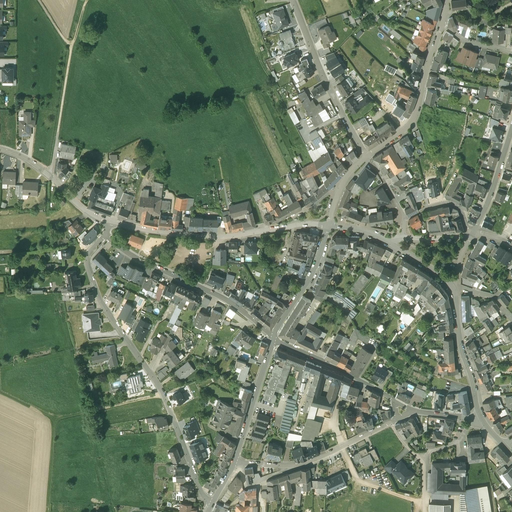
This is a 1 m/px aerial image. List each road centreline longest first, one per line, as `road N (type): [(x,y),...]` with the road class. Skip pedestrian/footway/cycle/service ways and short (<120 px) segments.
road 1 (residential): [(212,502),(192,474),(162,393),(88,270),(86,257),(105,235)]
road 2 (residential): [(329,224),(217,236),(109,222)]
road 3 (residential): [(105,235),(273,336)]
road 4 (tertiary): [(445,0),(413,120),(369,154)]
road 5 (track): [(86,0),(48,174)]
road 6 (residential): [(366,156),(292,0)]
road 7 (residential): [(273,336),(396,403)]
road 8 (residential): [(109,222),(74,202),(44,170),(0,149)]
road 9 (residential): [(481,419),(453,291)]
road 10 (tertiary): [(234,460),(273,336)]
road 11 (tertiary): [(273,336),(308,280),(329,224)]
